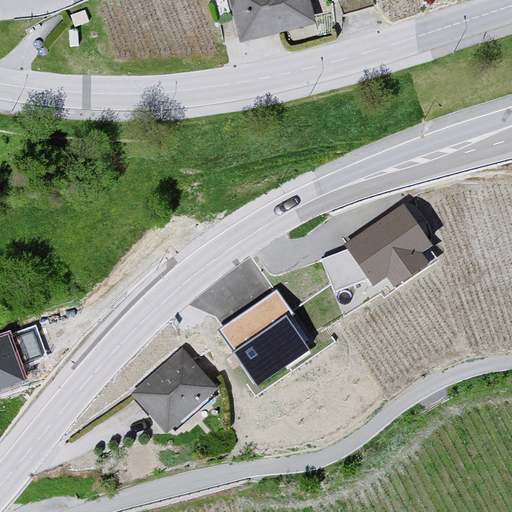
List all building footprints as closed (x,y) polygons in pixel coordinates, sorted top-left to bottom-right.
[(309,0),(237,0),(246,37),(314,22),(309,0)] [(400,207),(344,244),(372,286),(428,249),(400,207)] [(272,293),(222,330),(260,382),(310,345),(272,293)] [(8,334),(0,336),(0,386),(24,378),(8,334)] [(178,358),(128,396),(162,440),(212,402),(178,358)]
